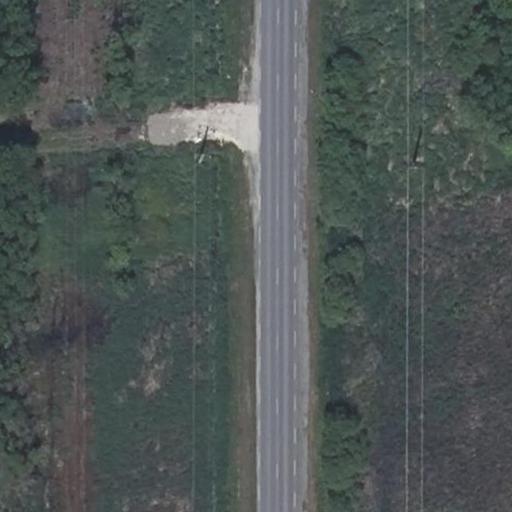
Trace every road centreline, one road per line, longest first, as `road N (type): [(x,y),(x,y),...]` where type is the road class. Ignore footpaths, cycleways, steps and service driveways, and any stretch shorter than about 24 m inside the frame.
road 1 (track): [(172,511),(172,193),(159,150),(124,134),(0,165)]
road 2 (secondary): [(275,0),(275,511)]
